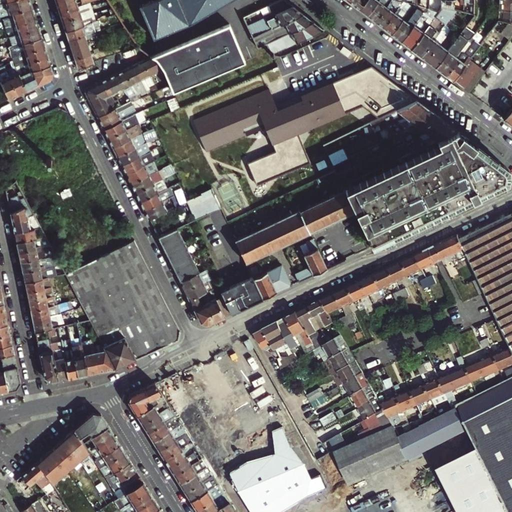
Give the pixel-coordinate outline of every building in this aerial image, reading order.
[(32,7),(29,0),(13,0),(0,4),(0,15),(0,17),(13,13),(32,7)] [(76,0),(56,0),(59,8),(77,2),(76,0)] [(151,0),(141,4),(152,38),(194,23),(231,0),(151,0)] [(252,36),(272,27),(303,14),(285,0),(278,0),(271,3),(277,17),(275,18),(274,16),(267,19),(248,28),(252,36)] [(349,0),(349,1),(360,10),(367,0),(349,0)] [(367,0),(360,10),(368,15),(379,0),(367,0)] [(379,0),(368,15),(376,21),(391,0),(379,0)] [(391,0),(376,21),(384,28),(404,1),(399,0),(391,0)] [(454,0),(441,0),(442,7),(443,7),(455,10),(455,3),(454,0)] [(511,11),(510,0),(499,0),(499,11),(511,11)] [(404,1),(384,28),(392,34),(414,5),(415,2),(409,2),(404,1)] [(85,3),(59,11),(63,20),(84,14),(85,16),(89,15),(85,3)] [(414,5),(392,34),(402,41),(429,5),(427,4),(426,4),(421,10),(414,5)] [(442,7),(429,5),(402,41),(411,48),(435,17),(443,7),(442,7)] [(36,18),(32,7),(13,13),(14,17),(16,25),(36,18)] [(63,20),(66,30),(91,22),(89,15),(85,16),(84,14),(63,20)] [(266,42),(292,31),(314,21),(303,14),(272,27),(252,36),(256,46),(266,42)] [(441,21),(435,17),(411,48),(421,56),(434,39),(440,32),(435,28),(441,21)] [(16,25),(19,34),(39,28),(36,18),(16,25)] [(314,21),(292,31),(266,42),(271,53),(287,46),(287,44),(296,40),(296,42),(324,29),(314,21)] [(66,30),(69,40),(85,35),(95,31),(91,22),(66,30)] [(511,25),(510,25),(499,22),(492,32),(506,43),(511,35),(511,25)] [(247,61),(232,23),(150,56),(155,60),(162,76),(163,77),(166,85),(171,92),(247,61)] [(474,33),(466,27),(463,31),(462,33),(467,37),(468,35),(471,37),(474,33)] [(14,36),(17,45),(42,37),(39,28),(19,34),(17,35),(14,36)] [(458,37),(436,67),(446,75),(459,58),(456,56),(471,37),(468,35),(467,37),(462,33),(458,37)] [(69,40),(72,49),(88,44),(85,35),(69,40)] [(426,59),(436,67),(458,37),(455,35),(452,39),(450,37),(449,38),(444,35),(439,42),(426,59)] [(42,37),(17,45),(20,54),(25,52),(45,46),(42,37)] [(439,42),(434,39),(421,56),(426,59),(439,42)] [(72,49),(75,59),(91,54),(88,44),(72,49)] [(14,61),(16,66),(48,55),(45,46),(25,52),(27,57),(17,60),(16,57),(13,58),(14,61)] [(279,60),(285,74),(314,63),(308,48),(279,60)] [(463,53),(459,58),(446,75),(454,81),(471,59),(472,57),(465,52),(463,53)] [(94,63),(94,61),(91,54),(75,59),(78,69),(94,63)] [(35,70),(51,65),(48,55),(16,66),(18,73),(21,78),(23,77),(22,74),(35,70)] [(150,56),(143,60),(148,76),(150,82),(162,76),(155,60),(150,56)] [(469,92),(486,70),(471,59),(454,81),(469,92)] [(143,60),(133,65),(144,91),(145,95),(153,91),(152,86),(145,88),(144,87),(147,87),(144,77),(148,76),(143,60)] [(7,71),(10,77),(18,94),(27,90),(23,83),(22,80),(21,78),(18,73),(16,66),(14,61),(5,65),(6,69),(7,71)] [(35,70),(36,74),(37,76),(23,83),(27,90),(50,79),(53,72),(51,65),(35,70)] [(133,65),(124,70),(135,92),(141,89),(142,92),(144,91),(133,65)] [(381,116),(417,100),(372,65),(361,71),(363,74),(346,82),(344,78),(293,101),(295,105),(280,112),(270,92),(196,126),(210,157),(250,139),(248,135),(266,127),(279,155),(251,168),(256,177),(263,173),(269,186),(315,165),(301,135),(298,129),(312,122),(315,129),(364,106),(381,116)] [(115,74),(123,90),(127,94),(130,99),(131,101),(138,98),(137,95),(135,92),(124,70),(115,74)] [(37,76),(36,74),(24,79),(22,80),(23,83),(37,76)] [(115,74),(100,82),(108,97),(111,95),(123,90),(115,74)] [(18,94),(10,77),(1,81),(10,99),(18,94)] [(166,85),(163,77),(157,80),(161,87),(166,85)] [(85,92),(98,117),(116,108),(119,107),(118,105),(120,103),(118,99),(115,100),(114,99),(111,95),(108,97),(100,82),(87,88),(85,92)] [(129,102),(128,100),(125,95),(118,99),(120,103),(121,106),(125,105),(129,102)] [(129,102),(125,105),(129,113),(135,110),(131,101),(130,99),(128,100),(129,102)] [(389,125),(397,120),(426,107),(417,100),(381,116),(387,129),(390,128),(389,125)] [(435,113),(426,107),(397,120),(400,125),(396,127),(397,131),(414,123),(435,113)] [(118,112),(116,108),(98,117),(104,129),(122,120),(120,118),(127,114),(125,109),(118,112)] [(435,113),(414,123),(418,126),(404,133),(407,139),(405,140),(407,144),(409,143),(417,139),(448,124),(435,113)] [(122,120),(104,129),(108,138),(139,123),(135,114),(122,120)] [(139,123),(108,138),(113,147),(131,138),(142,133),(141,130),(142,130),(139,123)] [(458,131),(448,124),(417,139),(426,146),(458,131)] [(426,146),(411,153),(344,185),(347,193),(356,210),(373,246),(508,182),(509,169),(458,131),(426,146)] [(117,156),(140,145),(144,143),(147,141),(143,132),(142,133),(131,138),(113,147),(117,156)] [(145,154),(140,145),(117,156),(122,165),(145,154)] [(149,163),(145,154),(122,165),(126,174),(149,163)] [(151,161),(149,163),(126,174),(131,183),(159,169),(156,162),(152,164),(151,161)] [(159,169),(131,183),(135,192),(163,178),(159,169)] [(163,178),(135,192),(140,201),(158,192),(167,187),(163,178)] [(19,179),(6,190),(8,201),(27,197),(20,181),(19,179)] [(169,198),(171,196),(167,187),(158,192),(140,201),(144,210),(162,201),(169,198)] [(188,198),(196,217),(221,207),(213,188),(188,198)] [(356,210),(347,193),(301,215),(301,214),(237,244),(246,262),(310,232),(317,228),(356,210)] [(27,197),(8,201),(11,213),(26,210),(33,208),(27,197)] [(149,219),(176,206),(174,203),(172,205),(171,203),(165,207),(162,201),(144,210),(149,219)] [(11,213),(13,222),(28,219),(28,216),(33,215),(35,214),(34,211),(33,208),(26,210),(11,213)] [(479,277),(485,291),(511,277),(511,213),(460,238),(468,254),(477,273),(479,277)] [(28,219),(13,222),(15,233),(42,227),(39,222),(35,214),(33,215),(28,216),(28,219)] [(15,233),(17,242),(41,238),(46,237),(42,227),(15,233)] [(176,228),(158,237),(165,252),(184,243),(176,228)] [(468,254),(460,238),(458,233),(435,244),(442,259),(447,256),(450,261),(453,260),(453,258),(457,256),(458,259),(468,254)] [(310,267),(295,274),(299,281),(327,268),(312,236),(306,239),(312,250),(304,254),(310,267)] [(41,238),(17,242),(19,252),(44,247),(43,244),(41,238)] [(127,335),(137,358),(178,340),(180,330),(134,239),(64,275),(71,286),(79,301),(89,320),(92,325),(104,319),(108,318),(110,323),(111,326),(113,330),(122,326),(126,335),(127,335)] [(191,257),(184,243),(165,252),(172,267),(191,257)] [(439,260),(442,259),(435,244),(432,246),(430,247),(437,261),(439,260)] [(44,247),(19,252),(21,262),(50,256),(49,249),(52,248),(51,246),(44,247)] [(437,261),(430,247),(416,253),(423,268),(437,261)] [(423,268),(416,253),(403,260),(410,274),(423,268)] [(50,256),(21,262),(23,271),(47,267),(46,261),(57,259),(55,255),(53,255),(50,256)] [(199,273),(191,257),(172,267),(180,282),(199,273)] [(410,274),(403,260),(389,266),(396,281),(410,274)] [(267,272),(261,274),(255,263),(248,266),(252,276),(263,298),(276,292),(267,272)] [(267,272),(276,292),(292,285),(282,264),(267,272)] [(382,287),(396,281),(389,266),(375,273),(382,287)] [(47,267),(23,271),(25,282),(48,277),(55,276),(64,274),(62,269),(48,272),(47,267)] [(185,291),(212,278),(207,269),(199,273),(180,282),(185,291)] [(375,273),(362,279),(369,294),(382,287),(375,273)] [(433,275),(427,278),(431,285),(437,282),(433,275)] [(232,313),(263,298),(252,276),(219,291),(224,297),(232,313)] [(27,292),(51,287),(48,277),(25,282),(27,292)] [(472,291),(475,296),(485,291),(479,277),(473,279),(478,289),(472,291)] [(511,277),(485,291),(494,309),(501,324),(511,318),(511,277)] [(199,296),(205,293),(207,292),(217,287),(212,278),(185,291),(190,301),(199,296)] [(427,278),(421,281),(425,288),(431,285),(427,278)] [(369,294),(362,279),(348,285),(355,300),(369,294)] [(348,285),(335,291),(342,306),(355,300),(348,285)] [(71,286),(62,291),(70,306),(79,301),(71,286)] [(29,301),(55,296),(54,294),(51,287),(27,292),(29,301)] [(407,287),(400,290),(404,298),(410,295),(407,287)] [(400,290),(394,293),(398,301),(404,298),(400,290)] [(342,306),(335,291),(321,298),(329,313),(342,306)] [(31,310),(58,305),(57,302),(55,296),(29,301),(31,310)] [(208,324),(215,321),(208,304),(203,306),(201,302),(199,296),(190,301),(201,322),(208,324)] [(224,297),(217,300),(224,317),(232,313),(224,297)] [(335,322),(329,313),(321,298),(309,304),(316,317),(318,321),(323,319),(327,326),(335,322)] [(208,304),(215,321),(224,317),(217,300),(208,304)] [(383,308),(379,300),(374,303),(377,311),(383,308)] [(79,301),(70,306),(77,319),(69,320),(70,324),(77,322),(89,320),(79,301)] [(377,311),(374,303),(367,306),(370,314),(377,311)] [(316,317),(309,304),(297,311),(318,349),(323,347),(315,333),(318,331),(312,319),(316,317)] [(60,311),(58,305),(31,310),(33,319),(50,316),(50,313),(57,311),(58,314),(61,314),(60,311)] [(66,309),(60,311),(61,314),(62,319),(68,316),(66,309)] [(297,311),(288,316),(298,335),(301,333),(309,347),(306,348),(305,349),(308,355),(314,351),(318,349),(297,311)] [(357,320),(353,313),(346,316),(350,323),(357,320)] [(0,325),(9,324),(7,314),(0,315),(0,325)] [(64,322),(62,319),(61,314),(58,314),(59,317),(51,319),(50,316),(33,319),(35,328),(52,325),(64,322)] [(288,316),(279,320),(290,342),(292,345),(293,347),(300,344),(296,335),(298,335),(288,316)] [(350,323),(346,316),(341,318),(345,326),(350,323)] [(511,318),(501,324),(511,346),(511,347),(511,318)] [(290,342),(279,320),(264,328),(276,349),(277,349),(290,342)] [(77,322),(70,324),(67,324),(68,329),(69,332),(74,331),(75,336),(70,337),(70,339),(78,376),(88,373),(81,341),(77,322)] [(113,330),(115,335),(110,337),(110,332),(108,327),(111,326),(110,323),(106,324),(94,329),(102,344),(115,368),(137,358),(127,335),(126,335),(122,326),(113,330)] [(0,336),(11,334),(9,324),(0,325),(0,336)] [(276,349),(264,328),(256,332),(255,332),(264,348),(272,352),(276,360),(278,359),(281,357),(278,352),(277,349),(276,349)] [(59,380),(52,351),(48,329),(36,331),(36,335),(45,333),(46,340),(38,342),(45,377),(52,381),(59,380)] [(301,333),(298,335),(304,347),(306,347),(306,348),(309,347),(301,333)] [(328,340),(330,343),(342,336),(340,333),(328,340)] [(0,346),(13,344),(11,334),(0,336),(0,346)] [(342,336),(330,343),(327,345),(323,347),(318,349),(314,351),(316,355),(321,353),(325,361),(331,358),(349,348),(342,336)] [(484,347),(492,343),(488,337),(481,340),(484,347)] [(78,376),(70,339),(61,341),(61,343),(63,349),(69,378),(78,376)] [(92,339),(81,341),(88,373),(99,371),(94,345),(92,339)] [(277,349),(278,352),(292,345),(290,342),(277,349)] [(467,345),(470,352),(477,349),(474,342),(467,345)] [(0,356),(1,357),(15,354),(13,344),(0,346),(0,356)] [(115,368),(102,344),(94,345),(99,371),(115,368)] [(470,352),(467,345),(461,347),(464,355),(470,352)] [(511,347),(511,346),(502,350),(493,354),(500,369),(511,363),(511,347)] [(356,360),(349,348),(331,358),(338,371),(356,360)] [(69,378),(63,349),(52,351),(59,380),(69,378)] [(294,350),(281,357),(278,359),(281,369),(292,363),(299,359),(294,350)] [(449,361),(455,359),(452,351),(445,354),(449,361)] [(1,357),(2,360),(2,364),(8,391),(16,389),(21,383),(15,354),(1,357)] [(445,354),(439,356),(443,364),(449,361),(445,354)] [(487,375),(500,369),(493,354),(480,359),(487,375)] [(303,357),(299,359),(292,363),(295,369),(306,363),(303,357)] [(473,380),(487,375),(480,359),(467,365),(473,380)] [(363,372),(356,360),(338,371),(344,382),(363,372)] [(428,370),(425,363),(418,366),(421,373),(428,370)] [(0,392),(8,391),(2,364),(0,364),(0,392)] [(473,380),(467,365),(453,371),(460,386),(473,380)] [(315,375),(311,368),(297,376),(301,383),(315,375)] [(460,386),(453,371),(439,377),(446,392),(460,386)] [(347,397),(351,395),(370,385),(363,372),(344,382),(323,395),(311,401),(315,408),(342,392),(340,389),(342,388),(347,397)] [(397,375),(391,377),(394,385),(400,382),(397,375)] [(510,511),(511,511),(511,375),(505,379),(456,404),(478,447),(510,511)] [(446,392),(439,377),(425,383),(432,398),(446,392)] [(155,382),(145,387),(155,404),(157,403),(165,398),(155,382)] [(432,398),(425,383),(411,389),(418,404),(432,398)] [(358,407),(377,397),(371,386),(370,385),(351,395),(358,407)] [(128,401),(137,415),(155,404),(145,387),(130,394),(128,401)] [(311,401),(323,395),(319,389),(308,395),(311,401)] [(418,404),(411,389),(397,395),(403,411),(418,404)] [(403,411),(397,395),(380,403),(384,409),(388,417),(403,411)] [(380,403),(377,397),(358,407),(365,420),(384,409),(380,403)] [(142,424),(163,411),(157,403),(155,404),(137,415),(142,424)] [(147,432),(175,415),(170,406),(163,411),(142,424),(147,432)] [(456,437),(468,430),(457,408),(446,414),(456,437)] [(374,435),(394,427),(388,417),(384,409),(365,420),(374,435)] [(322,419),(325,426),(338,419),(334,412),(322,419)] [(108,425),(101,414),(93,413),(75,429),(78,434),(86,429),(90,436),(108,425)] [(456,437),(446,414),(423,425),(434,449),(456,437)] [(153,441),(181,423),(175,415),(147,432),(153,441)] [(158,449),(186,432),(181,423),(153,441),(158,449)] [(113,434),(108,425),(90,436),(85,439),(84,440),(87,445),(86,446),(88,450),(113,434)] [(408,462),(434,449),(423,425),(398,438),(408,462)] [(272,431),(273,438),(285,433),(282,426),(272,431)] [(398,438),(394,427),(336,451),(350,485),(408,462),(398,438)] [(75,429),(64,438),(76,456),(81,453),(84,458),(90,453),(88,450),(86,446),(82,441),(78,434),(75,429)] [(191,440),(186,432),(158,449),(164,458),(191,440)] [(273,438),(275,453),(291,446),(285,433),(273,438)] [(323,439),(325,442),(335,437),(333,433),(323,439)] [(94,459),(119,443),(113,434),(88,450),(90,453),(92,457),(94,459)] [(64,438),(56,445),(68,461),(76,456),(64,438)] [(197,449),(191,440),(164,458),(169,466),(197,449)] [(99,467),(124,452),(119,443),(94,459),(99,467)] [(56,445),(36,463),(52,484),(53,485),(54,486),(83,460),(84,458),(81,453),(76,456),(68,461),(56,445)] [(291,446),(275,453),(248,464),(247,461),(238,466),(239,467),(230,472),(233,479),(238,491),(251,511),(280,511),(303,499),(301,496),(306,494),(307,496),(317,492),(326,488),(320,474),(311,478),(299,465),(291,446)] [(299,465),(311,478),(303,462),(291,446),(299,465)] [(510,511),(478,447),(438,467),(460,511),(510,511)] [(202,457),(197,449),(169,466),(174,475),(202,457)] [(105,476),(130,461),(124,452),(99,467),(105,476)] [(84,458),(83,460),(84,462),(92,457),(90,453),(84,458)] [(247,461),(248,464),(275,453),(247,461)] [(207,466),(202,457),(174,475),(180,483),(207,466)] [(119,480),(136,470),(130,461),(105,476),(111,485),(113,484),(111,481),(117,478),(119,480)] [(36,463),(22,475),(31,485),(36,481),(44,489),(52,484),(36,463)] [(185,492),(213,474),(207,466),(180,483),(185,492)] [(144,483),(143,482),(136,470),(119,480),(113,484),(111,485),(114,490),(119,499),(144,483)] [(190,500),(218,483),(213,474),(185,492),(190,500)] [(31,485),(22,475),(17,480),(25,490),(31,485)] [(149,491),(144,483),(119,499),(125,507),(127,506),(125,502),(130,499),(132,502),(149,491)] [(224,492),(218,483),(190,500),(196,510),(224,492)] [(135,511),(154,500),(149,491),(132,502),(127,506),(125,507),(127,511),(135,511)] [(211,511),(229,501),(224,492),(196,510),(197,511),(211,511)] [(39,499),(22,511),(44,511),(47,511),(43,505),(39,499)] [(154,511),(160,508),(154,500),(135,511),(154,511)] [(236,511),(229,501),(211,511),(236,511)]
